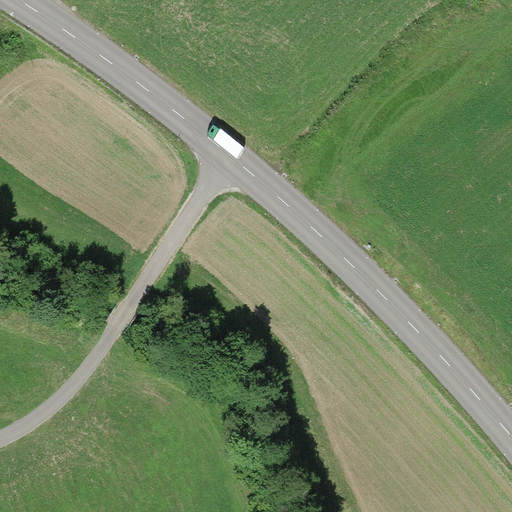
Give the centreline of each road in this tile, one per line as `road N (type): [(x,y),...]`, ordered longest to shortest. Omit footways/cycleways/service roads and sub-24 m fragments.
road 1 (tertiary): [(220,158),(366,289),(511,447)]
road 2 (residential): [(0,436),(38,416),(94,356),(220,158)]
road 3 (tertiary): [(7,0),(220,158)]
